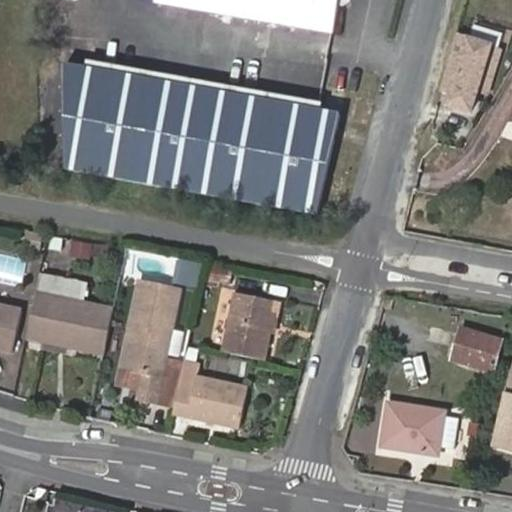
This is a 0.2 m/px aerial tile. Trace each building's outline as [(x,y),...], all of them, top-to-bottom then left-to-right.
[(162,0),(163,0),(332,31),(337,0),(162,0)] [(346,0),(337,0),(335,13),(344,14),(346,0)] [(477,18),(455,12),(435,87),(455,93),(455,105),(473,109),(489,46),(472,39),(477,18)] [(68,65),(72,171),(322,220),(348,119),(68,65)] [(44,252),(48,234),(34,232),(30,249),(44,252)] [(74,240),(71,255),(114,265),(118,249),(74,240)] [(178,283),(201,286),(204,264),(181,261),(178,283)] [(165,406),(173,364),(188,291),(144,283),(128,370),(151,375),(147,402),(165,406)] [(243,291),(227,349),(272,360),(286,302),(243,291)] [(108,356),(117,309),(42,295),(33,341),(108,356)] [(23,311),(0,305),(0,348),(15,351),(23,311)] [(505,343),(464,332),(459,359),(496,369),(505,343)] [(208,358),(193,355),(190,368),(187,383),(183,405),(249,421),(258,381),(207,368),(208,358)] [(187,383),(190,368),(173,364),(165,406),(182,410),(183,405),(187,383)] [(511,388),(499,441),(511,444),(511,388)] [(446,413),(393,405),(387,446),(438,454),(439,449),(445,418),(446,413)] [(445,418),(439,449),(456,452),(462,421),(445,418)]
